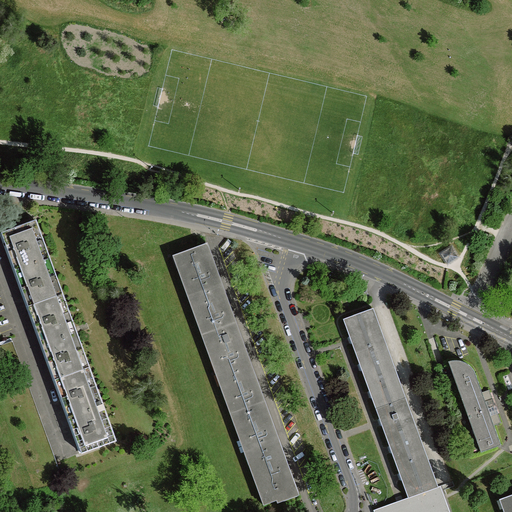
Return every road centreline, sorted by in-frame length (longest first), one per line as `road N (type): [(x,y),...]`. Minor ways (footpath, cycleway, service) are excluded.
road 1 (tertiary): [(293,241),(142,204),(0,183)]
road 2 (residential): [(353,511),(353,492),(280,288),(293,241)]
road 3 (tertiary): [(511,338),(403,282),(293,241)]
